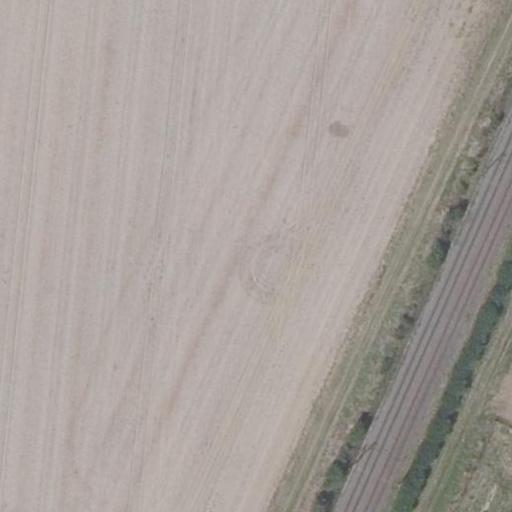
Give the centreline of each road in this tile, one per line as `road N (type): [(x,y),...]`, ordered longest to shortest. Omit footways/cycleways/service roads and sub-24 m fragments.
road 1 (track): [(285,511),(511,0)]
road 2 (track): [(425,511),(511,315)]
